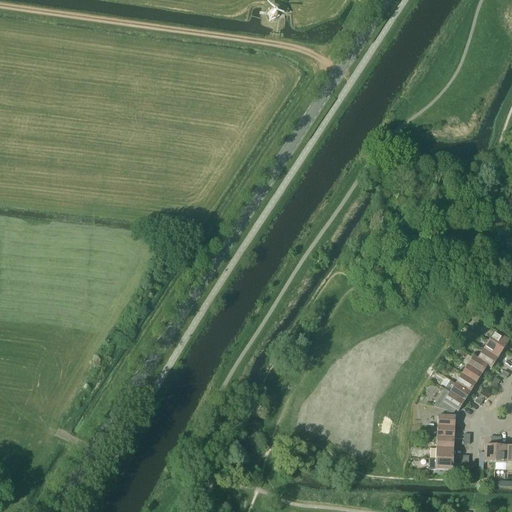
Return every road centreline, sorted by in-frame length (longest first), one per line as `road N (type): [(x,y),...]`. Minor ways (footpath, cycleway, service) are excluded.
road 1 (secondary): [(55,511),(381,0)]
road 2 (track): [(333,75),(318,58),(274,43),(0,6)]
